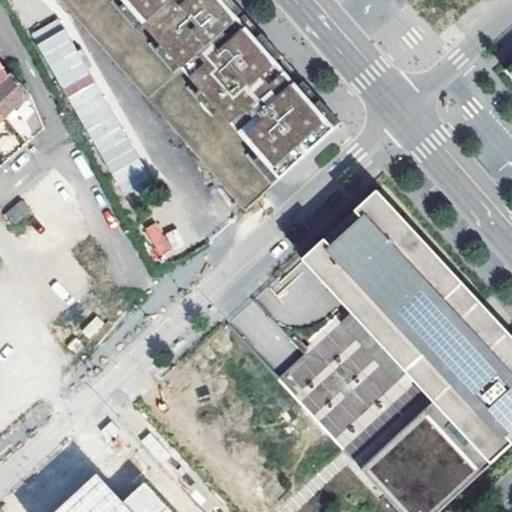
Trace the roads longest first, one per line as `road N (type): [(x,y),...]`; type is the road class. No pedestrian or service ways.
road 1 (residential): [(161,331),(400,111)]
road 2 (residential): [(0,480),(161,331)]
road 3 (residential): [(62,139),(161,331)]
road 4 (unknown): [(232,511),(113,375)]
road 5 (tertiary): [(400,111),(511,240)]
road 6 (residential): [(400,111),(511,10)]
road 7 (tertiary): [(302,0),(400,111)]
road 8 (residential): [(0,27),(62,139)]
